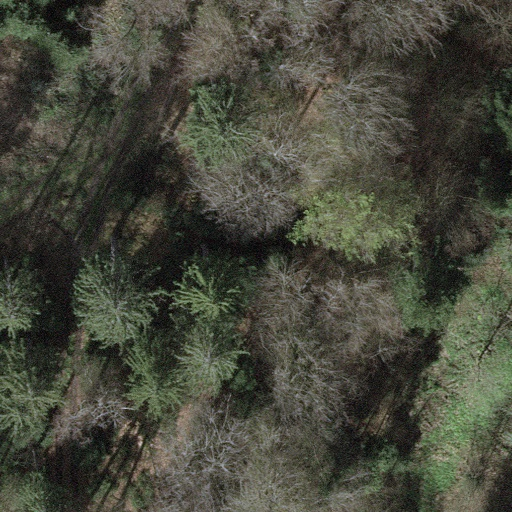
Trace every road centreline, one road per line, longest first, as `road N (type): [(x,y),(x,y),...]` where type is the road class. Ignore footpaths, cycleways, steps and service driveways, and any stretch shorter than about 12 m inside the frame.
road 1 (track): [(59,511),(68,369),(90,237),(113,137),(168,0)]
road 2 (track): [(511,365),(489,381),(400,511)]
